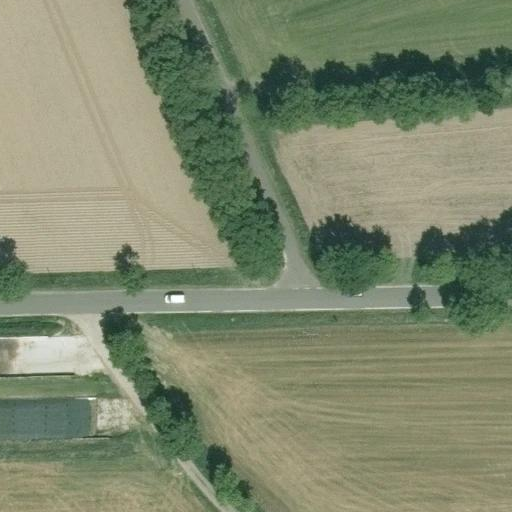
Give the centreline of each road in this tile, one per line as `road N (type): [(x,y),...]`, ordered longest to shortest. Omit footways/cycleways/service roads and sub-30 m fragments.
road 1 (tertiary): [(86,309),(511,299)]
road 2 (track): [(330,307),(190,0)]
road 3 (residential): [(230,511),(176,449),(86,309)]
